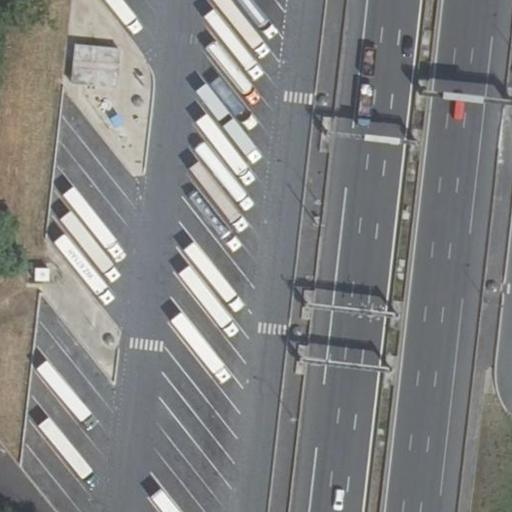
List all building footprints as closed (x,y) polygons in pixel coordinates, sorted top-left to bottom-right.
[(119,85),(121,51),(71,48),(67,110),(97,111),(95,132),(143,135),(146,94),(129,93),(130,85),(119,85)] [(235,173),(244,165),(205,121),(196,129),(235,173)] [(90,134),(81,142),(72,132),(59,144),(105,193),(115,184),(105,173),(116,162),(90,134)] [(55,319),(43,328),(69,361),(42,382),(83,433),(108,413),(95,397),(82,406),(77,399),(86,392),(82,386),(98,374),(55,319)] [(29,474),(59,511),(79,511),(89,504),(40,443),(28,452),(39,466),(29,474)] [(182,511),(200,511),(170,479),(161,488),(182,511)]
